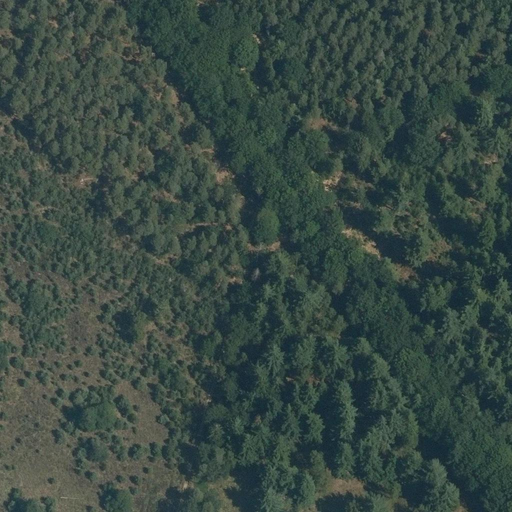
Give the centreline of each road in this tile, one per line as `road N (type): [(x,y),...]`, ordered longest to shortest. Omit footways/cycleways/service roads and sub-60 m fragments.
road 1 (track): [(511,511),(272,171)]
road 2 (track): [(272,171),(152,0)]
road 3 (track): [(511,292),(386,128)]
